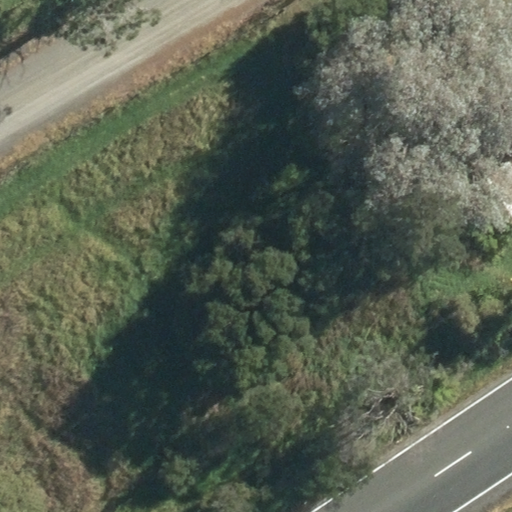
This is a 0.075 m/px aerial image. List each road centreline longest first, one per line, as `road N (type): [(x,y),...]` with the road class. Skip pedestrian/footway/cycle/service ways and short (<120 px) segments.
road 1 (unclassified): [(346,511),(511,393)]
road 2 (unclassified): [(150,0),(0,85)]
